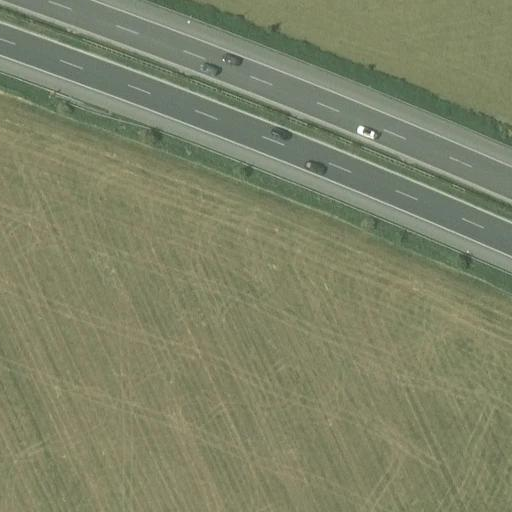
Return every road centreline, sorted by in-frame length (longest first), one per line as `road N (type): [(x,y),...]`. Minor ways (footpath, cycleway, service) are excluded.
road 1 (motorway): [(0,35),(181,97),(511,236)]
road 2 (motorway): [(511,168),(327,87),(86,0)]
